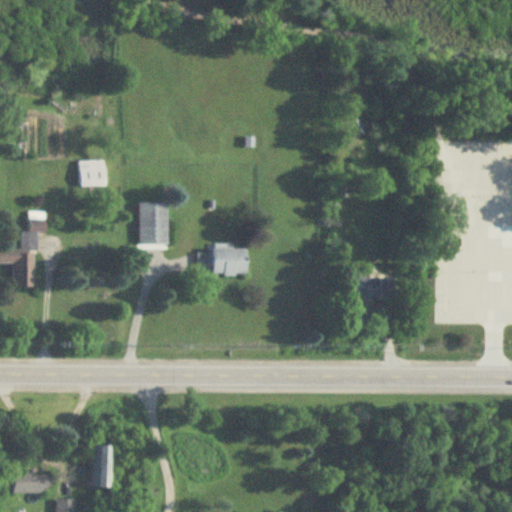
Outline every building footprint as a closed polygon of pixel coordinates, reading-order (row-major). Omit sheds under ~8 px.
[(75,188),(103,188),(103,162),(75,162),(75,188)] [(166,203),(137,203),(137,246),(166,246),(166,203)] [(44,213),(25,214),(26,233),(18,233),(18,251),(0,250),(0,264),(11,265),(11,288),(33,288),(32,235),(44,234),(44,213)] [(195,250),(195,276),(246,276),(246,251),(195,250)] [(395,301),(396,279),(353,278),(353,300),(395,301)] [(89,488),(110,488),(110,447),(89,447),(89,488)] [(9,473),(9,493),(49,493),(49,473),(9,473)] [(53,511),(73,511),(74,500),(53,500),(53,511)]
